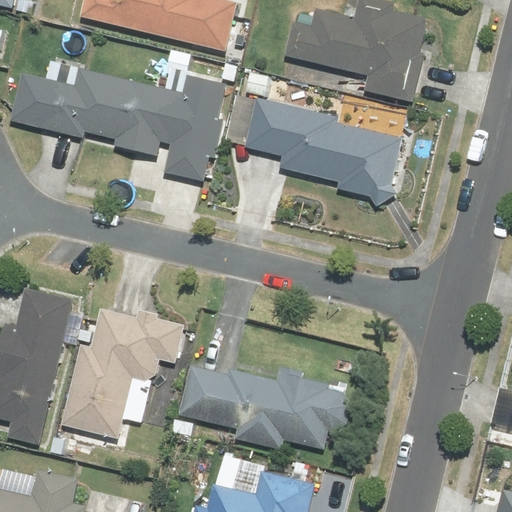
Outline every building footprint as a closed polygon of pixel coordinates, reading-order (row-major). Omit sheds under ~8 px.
[(0,0),(0,5),(20,10),(22,0),(0,0)] [(92,0),(88,18),(235,52),(246,5),(225,0),(92,0)] [(302,22),(293,57),(376,77),(373,92),(422,103),(433,55),(429,54),(437,20),(402,12),(404,5),(384,0),(367,0),(363,19),(324,9),(320,27),(302,22)] [(31,74),(19,122),(92,140),(94,133),(124,141),(122,147),(166,158),(170,144),(178,146),(171,174),(213,184),(219,159),(223,160),(232,122),(228,121),(237,86),(196,76),(191,95),(87,69),(83,87),(31,74)] [(278,75),(255,72),(252,94),(275,97),(278,75)] [(265,99),(253,149),(290,158),(288,169),(346,183),(345,190),(379,198),(386,209),(406,196),(400,186),(412,140),(348,124),(349,120),(265,99)] [(83,301),(35,289),(26,326),(15,324),(1,382),(4,383),(0,399),(0,418),(19,423),(16,439),(49,447),(83,301)] [(89,346),(69,426),(127,440),(142,381),(153,384),(165,377),(169,362),(184,366),(194,326),(166,319),(167,315),(147,310),(145,318),(110,309),(100,348),(89,346)] [(198,366),(186,416),(245,430),(243,440),(291,452),(293,442),(332,451),(336,432),(343,434),(356,427),(361,407),(352,393),(337,390),(338,384),(313,378),(314,373),(289,367),(286,382),(238,370),(236,375),(198,366)] [(0,485),(0,511),(94,511),(96,506),(82,503),(88,480),(46,471),(40,494),(0,485)] [(205,505),(202,511),(318,511),(325,486),(269,472),(264,495),(222,485),(216,508),(205,505)]
